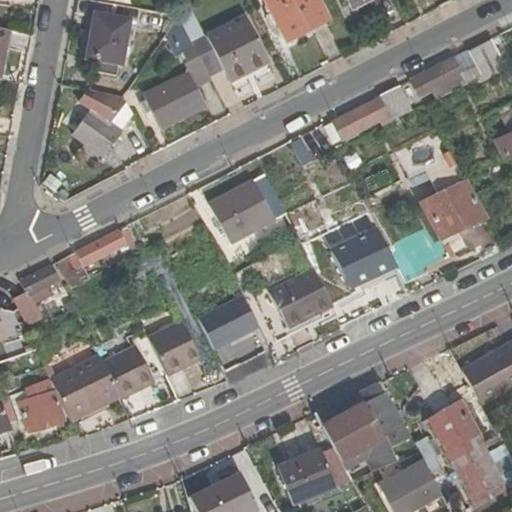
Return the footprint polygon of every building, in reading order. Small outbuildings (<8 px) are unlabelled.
[(330,22),(318,0),(260,0),(283,45),(330,22)] [(370,0),(364,0),(348,8),(351,14),(372,3),(371,1),(370,0)] [(121,69),(130,22),(93,16),(84,62),(96,65),(95,75),(113,78),(115,68),(121,69)] [(193,45),(209,79),(220,74),(226,86),(270,64),(246,17),(193,45)] [(194,86),(209,79),(193,45),(179,18),(177,20),(164,40),(175,61),(182,57),(186,66),(184,66),(187,75),(142,98),(145,106),(138,109),(144,121),(152,118),(159,131),(205,107),(194,86)] [(465,55),(478,80),(502,68),(489,42),(465,55)] [(459,77),(452,62),(409,83),(417,99),(459,77)] [(385,116),(388,123),(411,112),(398,89),(377,100),(378,101),(385,116)] [(112,95),(86,90),(78,101),(90,112),(71,134),(100,159),(135,117),(126,97),(112,95)] [(385,116),(378,101),(330,126),(340,144),(369,129),(367,125),(385,116)] [(502,163),(511,157),(511,134),(492,145),(502,163)] [(299,142),(291,146),(301,168),(310,163),(299,142)] [(229,246),(284,218),(269,188),(263,178),(208,206),(229,246)] [(463,228),(474,250),(495,240),(465,183),(418,207),(435,241),(463,228)] [(73,255),(80,269),(81,269),(134,243),(127,228),(73,255)] [(331,310),(336,319),(363,306),(356,292),(377,281),(385,295),(401,287),(395,276),(390,264),(373,230),(361,236),(365,245),(338,258),(335,250),(308,264),(312,270),(331,310)] [(390,264),(395,276),(441,253),(435,241),(390,264)] [(67,289),(85,279),(80,269),(73,273),(65,259),(53,264),(67,289)] [(50,266),(49,266),(17,283),(23,296),(11,302),(23,327),(37,320),(27,301),(59,285),(50,266)] [(271,340),(331,310),(312,270),(250,301),(271,340)] [(198,322),(214,353),(258,330),(241,298),(198,322)] [(145,339),(167,380),(199,363),(178,323),(145,339)] [(511,388),(511,342),(462,370),(475,393),(482,406),(511,388)] [(98,364),(117,403),(152,387),(133,348),(98,364)] [(409,370),(434,416),(475,393),(462,370),(450,349),(409,370)] [(50,387),(69,429),(118,405),(117,403),(98,364),(50,387)] [(373,472),(397,462),(391,448),(413,435),(383,382),(316,415),(347,471),(366,461),(373,472)] [(59,426),(48,385),(22,392),(25,402),(16,404),(24,435),(59,426)] [(482,406),(475,393),(434,416),(424,421),(447,464),(498,435),(482,406)] [(0,435),(8,433),(1,410),(0,410),(0,435)] [(473,510),(511,488),(511,459),(498,435),(447,464),(473,510)] [(421,451),(433,472),(443,467),(427,439),(417,443),(421,451)] [(320,450),(277,467),(293,506),(336,489),(320,450)] [(414,511),(444,496),(423,460),(379,485),(394,511),(414,511)] [(239,474),(191,498),(197,511),(258,511),(259,511),(239,474)]
